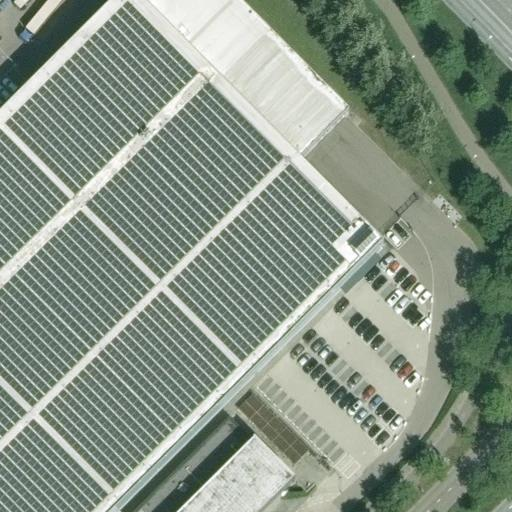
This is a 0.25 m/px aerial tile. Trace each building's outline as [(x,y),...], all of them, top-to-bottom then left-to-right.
[(118,511),(381,250),(297,165),(348,114),(234,0),(117,0),(0,117),(0,511),(118,511)] [(309,176),(328,194),(349,171),(329,153),(309,176)] [(382,208),(362,229),(373,240),(393,219),(382,208)] [(338,307),(284,357),(327,404),(336,397),(355,417),(417,360),(401,343),(377,366),(343,329),(351,321),(338,307)] [(137,511),(259,511),(290,480),(254,443),(252,445),(229,421),(137,511)]
